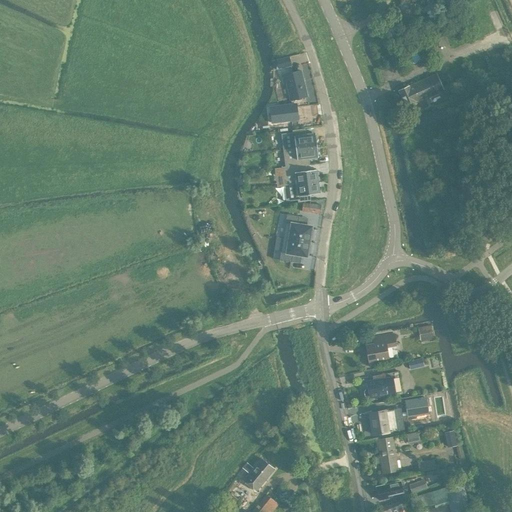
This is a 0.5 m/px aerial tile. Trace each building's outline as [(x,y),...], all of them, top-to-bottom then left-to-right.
[(432,56),(425,40),(404,50),(410,65),(432,56)] [(291,66),(289,57),(288,56),(277,59),(279,68),(291,66)] [(307,96),(301,71),(281,75),(283,83),(286,82),(290,100),(307,96)] [(444,90),(436,74),(409,86),(409,85),(397,91),(406,108),(410,106),(413,113),(429,106),(428,104),(430,102),(428,98),(444,90)] [(294,102),(272,105),(274,120),(297,117),(294,102)] [(293,133),(281,134),(283,149),(316,145),(315,133),(305,134),(304,129),(292,130),(293,133)] [(316,145),(283,149),(285,167),(305,165),(308,165),(308,164),(308,158),(318,157),(316,145)] [(285,167),(282,167),(282,168),(284,185),(317,181),(316,170),(316,169),(306,171),(305,165),(285,167)] [(317,181),(284,185),(286,201),(298,200),(298,202),(309,200),(309,195),(319,193),(317,181)] [(302,204),(301,211),(310,212),(320,213),(321,205),(302,203),(302,204)] [(287,215),(283,237),(309,241),(309,238),(311,238),(313,230),(311,230),(311,227),(306,226),(298,224),(299,216),(287,215)] [(283,237),(280,260),(291,262),(293,254),(302,255),(307,256),(307,253),(309,253),(310,245),(308,245),(309,241),(283,237)] [(418,328),(420,342),(433,339),(430,326),(418,328)] [(374,344),(366,345),(369,363),(388,359),(386,347),(396,346),(394,334),(373,338),(374,344)] [(399,372),(359,379),(362,399),(402,392),(399,372)] [(407,417),(428,414),(426,397),(404,400),(407,417)] [(388,432),(392,431),(389,409),(385,410),(369,412),(373,435),(388,432)] [(418,431),(406,434),(408,443),(420,441),(418,431)] [(444,435),(447,447),(456,445),(453,433),(444,435)] [(398,471),(393,437),(377,439),(382,473),(398,471)] [(247,463),(243,468),(249,473),(242,481),(256,492),(274,469),(261,458),(253,468),(248,463),(247,463)] [(420,471),(435,469),(434,459),(418,462),(420,471)] [(427,487),(424,479),(409,485),(412,493),(427,487)] [(400,481),(376,487),(380,500),(387,498),(387,495),(402,491),(400,481)] [(469,511),(462,481),(445,485),(445,487),(449,503),(450,511),(469,511)] [(430,492),(409,498),(412,511),(434,504),(430,492)] [(271,511),(278,504),(266,494),(251,511),(271,511)]
